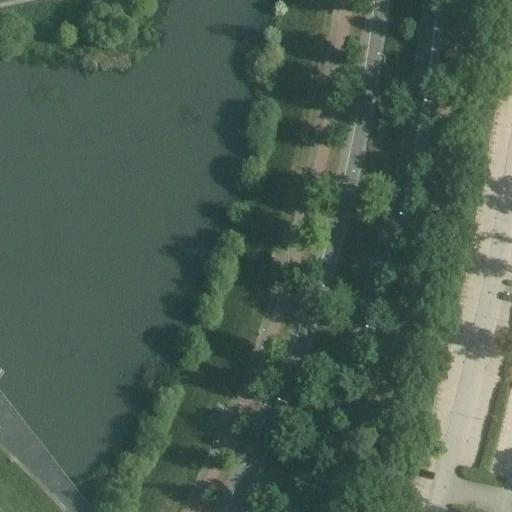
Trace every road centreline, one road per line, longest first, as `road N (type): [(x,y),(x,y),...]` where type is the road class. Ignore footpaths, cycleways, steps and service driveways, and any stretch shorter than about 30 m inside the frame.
road 1 (primary): [(381,0),(341,219),(233,511)]
road 2 (primary): [(288,511),(398,194),(429,0)]
